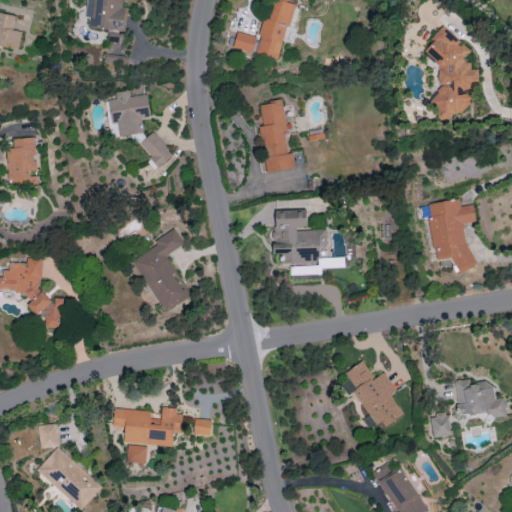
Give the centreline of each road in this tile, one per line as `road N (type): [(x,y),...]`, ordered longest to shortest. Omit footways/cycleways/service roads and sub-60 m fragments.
road 1 (residential): [(0,410),(92,374),(244,341),(511,300)]
road 2 (residential): [(283,511),(204,129),(200,29),(208,0)]
